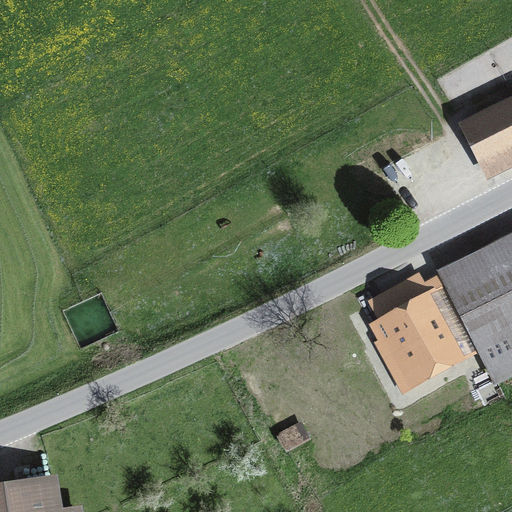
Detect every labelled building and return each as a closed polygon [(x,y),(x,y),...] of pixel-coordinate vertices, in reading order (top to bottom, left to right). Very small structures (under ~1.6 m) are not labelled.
[(511,104),(465,128),(483,165),(511,149),(511,104)] [(511,241),(441,277),(474,344),(481,358),(483,357),(496,381),(511,373),(511,241)] [(474,344),(441,277),(420,287),(416,280),(375,302),(393,336),(380,344),(401,384),(456,354),(474,344)] [(278,436),(285,450),(307,437),(300,424),(278,436)] [(0,511),(50,511),(46,485),(0,492),(0,511)]
